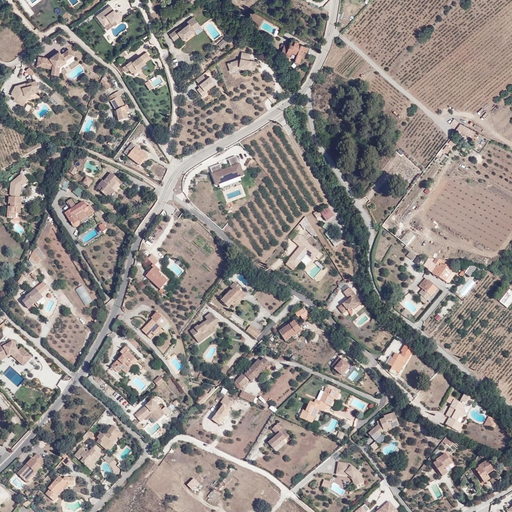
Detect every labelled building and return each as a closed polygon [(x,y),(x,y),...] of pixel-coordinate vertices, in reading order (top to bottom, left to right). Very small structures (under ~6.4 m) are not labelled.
[(119,11),(116,12),(111,6),(96,16),(104,26),(110,22),(112,23),(115,21),(117,23),(122,20),(122,15),(119,11)] [(183,28),(182,27),(170,35),(175,42),(181,38),(182,40),(201,27),(195,17),(187,22),(189,24),(183,28)] [(115,40),(111,38),(108,34),(105,36),(108,40),(110,42),(113,43),(112,46),(114,47),(116,43),(113,42),(115,40)] [(227,43),(223,40),(218,44),(222,48),(227,43)] [(294,41),(291,40),(288,46),(287,48),(283,46),(281,52),(285,53),(284,55),(288,57),(290,52),(297,55),(294,62),(299,64),(304,51),(306,52),(308,48),(300,45),(300,46),(297,45),(298,44),(299,41),(295,40),(294,41)] [(67,62),(66,60),(73,55),(69,50),(62,55),(60,52),(50,58),(39,57),(38,66),(53,68),(53,74),(59,75),(61,66),(67,62)] [(227,64),(230,72),(239,69),(244,70),(244,68),(254,70),(256,62),(249,60),(250,54),(242,52),(240,59),(227,64)] [(140,68),(145,64),(144,63),(150,59),(146,53),(140,57),(135,60),(131,63),(131,62),(125,65),(129,70),(131,74),(133,73),(140,68)] [(43,81),(44,80),(29,67),(28,68),(26,70),(32,76),(34,74),(43,81)] [(205,79),(203,76),(196,80),(200,87),(197,90),(202,97),(206,94),(205,92),(215,84),(209,77),(205,79)] [(107,89),(110,86),(109,85),(105,81),(102,84),(107,89)] [(25,95),(30,94),(39,92),(36,82),(27,84),(22,85),(22,87),(20,87),(19,86),(16,87),(12,94),(13,94),(11,96),(15,98),(13,101),(22,106),(24,103),(22,102),(25,95)] [(149,91),(153,89),(149,82),(145,84),(149,91)] [(57,107),(64,100),(55,91),(48,98),(57,107)] [(110,101),(116,111),(117,114),(119,121),(128,119),(127,113),(126,110),(128,109),(127,106),(126,106),(125,106),(120,96),(121,95),(119,91),(111,95),(113,99),(110,101)] [(27,98),(31,97),(30,94),(25,95),(22,102),(24,103),(27,98)] [(457,128),(473,137),(476,131),(462,124),(461,123),(457,128)] [(450,140),(443,151),(448,154),(455,143),(450,140)] [(140,165),(147,156),(132,143),(124,153),(140,165)] [(218,163),(209,167),(215,184),(242,173),(235,155),(227,158),(230,166),(226,168),(227,169),(221,171),(221,170),(219,167),(220,166),(218,163)] [(135,167),(133,165),(131,168),(144,174),(145,171),(139,168),(138,169),(135,167)] [(71,166),(68,171),(73,175),(76,169),(71,166)] [(12,183),(11,194),(12,195),(19,195),(20,196),(21,188),(21,187),(23,185),(23,186),(29,181),(23,174),(16,180),(18,182),(16,183),(12,183)] [(104,190),(102,192),(108,198),(119,185),(114,180),(116,178),(112,174),(107,180),(108,181),(106,184),(104,183),(103,182),(100,186),(101,187),(104,190)] [(120,186),(123,183),(116,178),(114,180),(119,185),(108,198),(109,199),(120,186)] [(66,191),(70,184),(64,181),(61,189),(66,191)] [(18,208),(18,204),(21,205),(22,198),(20,198),(12,197),(9,197),(9,204),(11,204),(10,207),(8,207),(7,217),(16,218),(16,213),(19,213),(19,208),(18,208)] [(76,206),(72,209),(65,213),(72,225),(74,226),(76,227),(78,226),(79,225),(79,222),(75,215),(83,210),(84,211),(86,211),(87,211),(88,210),(88,209),(87,207),(83,202),(76,206)] [(89,205),(87,207),(88,209),(88,210),(87,211),(86,211),(84,211),(83,210),(75,215),(79,222),(94,213),(89,205)] [(327,221),(334,217),(328,207),(321,212),(323,214),(327,221)] [(313,214),(318,222),(324,219),(319,211),(313,214)] [(316,234),(306,217),(301,223),(304,228),(305,228),(310,233),(311,231),(314,236),(316,234)] [(95,228),(98,234),(107,229),(103,223),(95,228)] [(332,234),(335,230),(326,224),(323,228),(332,234)] [(408,247),(416,239),(409,231),(400,239),(408,247)] [(303,240),(298,235),(293,241),(300,247),(291,258),(299,264),(307,255),(313,261),(319,253),(306,242),(303,240)] [(335,247),(342,242),(338,236),(331,241),(335,247)] [(37,248),(34,250),(42,260),(45,257),(37,248)] [(34,250),(30,257),(36,265),(42,260),(34,250)] [(407,256),(412,261),(416,256),(411,252),(407,256)] [(158,262),(152,255),(148,259),(153,265),(152,266),(154,268),(146,276),(160,289),(169,280),(154,265),(158,262)] [(296,268),(299,264),(291,258),(288,261),(296,268)] [(424,266),(429,269),(435,259),(429,258),(424,266)] [(454,268),(457,263),(435,259),(429,269),(428,270),(447,283),(449,283),(455,274),(452,271),(454,268)] [(470,277),(477,267),(470,266),(468,269),(465,273),(470,277)] [(427,301),(437,289),(426,279),(419,286),(423,289),(419,294),(427,301)] [(236,304),(242,297),(243,298),(246,295),(237,286),(237,285),(235,282),(230,287),(233,290),(231,291),(231,290),(221,301),(228,308),(231,305),(234,302),(236,304)] [(356,302),(359,299),(350,287),(344,292),(349,298),(350,299),(349,300),(339,308),(344,314),(348,310),(349,312),(354,308),(358,305),(356,302)] [(35,304),(37,302),(43,298),(36,289),(25,297),(26,298),(22,301),(28,308),(34,303),(35,304)] [(504,289),(496,299),(500,302),(508,291),(504,289)] [(511,291),(509,289),(508,291),(500,302),(507,308),(511,302),(511,291)] [(231,305),(234,307),(243,298),(242,297),(236,304),(234,302),(231,305)] [(355,309),(363,303),(359,299),(356,302),(358,305),(354,308),(355,309)] [(309,314),(307,312),(308,312),(305,310),(303,311),(303,309),(295,313),(297,317),(300,315),(302,318),(307,316),(309,314)] [(152,333),(159,325),(162,328),(167,322),(157,313),(152,319),(153,320),(142,331),(148,337),(152,333)] [(198,325),(190,331),(196,339),(198,337),(200,340),(211,332),(212,334),(217,331),(215,328),(220,324),(212,313),(205,318),(207,321),(199,327),(198,325)] [(292,336),(300,330),(299,327),(294,321),(279,332),(286,342),(292,337),(292,336)] [(162,328),(159,325),(152,333),(154,335),(162,328)] [(261,333),(251,325),(246,331),(256,339),(261,333)] [(305,332),(301,326),(299,327),(300,330),(292,336),(292,337),(294,339),(305,332)] [(196,339),(199,343),(212,334),(211,332),(200,340),(198,337),(196,339)] [(7,346),(5,344),(0,346),(0,355),(6,352),(9,357),(11,355),(13,354),(14,357),(24,366),(28,362),(32,357),(21,348),(19,351),(16,347),(15,344),(10,343),(9,344),(7,346)] [(403,352),(405,354),(403,357),(408,360),(414,349),(406,345),(402,352),(403,352)] [(123,355),(119,360),(118,360),(115,363),(111,366),(115,370),(115,369),(118,366),(122,369),(125,372),(132,364),(131,363),(135,358),(127,351),(129,349),(126,346),(120,352),(121,353),(123,355)] [(0,361),(9,357),(6,352),(0,355),(0,361)] [(392,367),(390,369),(397,372),(401,363),(404,365),(405,365),(408,360),(403,357),(401,356),(395,353),(393,358),(392,357),(388,365),(392,367)] [(125,372),(126,374),(138,361),(135,358),(131,363),(132,364),(125,372)] [(245,375),(243,374),(233,384),(239,390),(250,380),(252,382),(265,367),(267,369),(271,365),(264,358),(261,362),(259,360),(245,375)] [(340,358),(332,367),(341,375),(348,366),(340,358)] [(24,366),(31,372),(35,368),(28,362),(24,366)] [(352,381),(358,373),(353,370),(348,378),(352,381)] [(66,377),(72,382),(74,379),(68,373),(66,377)] [(154,382),(159,387),(165,382),(160,377),(154,382)] [(321,401),(316,400),(315,403),(326,408),(327,405),(330,406),(333,399),(337,400),(339,394),(327,388),(321,401)] [(195,401),(200,405),(210,394),(205,390),(195,401)] [(256,398),(243,392),(240,398),(245,400),(253,404),(256,398)] [(31,398),(28,394),(24,397),(30,404),(33,401),(31,398)] [(460,403),(455,400),(452,405),(450,407),(453,409),(448,419),(450,420),(447,425),(459,432),(463,425),(457,422),(459,419),(462,413),(460,412),(463,406),(465,404),(470,406),(474,399),(465,394),(463,396),(460,403)] [(212,419),(218,424),(229,410),(228,409),(232,403),(225,398),(221,402),(224,404),(212,419)] [(163,416),(165,414),(158,407),(152,400),(135,415),(141,422),(145,418),(147,420),(151,416),(156,422),(158,420),(163,416)] [(324,412),(326,408),(315,403),(310,401),(306,411),(304,410),(300,418),(312,423),(315,415),(316,416),(319,410),(324,412)] [(174,416),(163,403),(158,407),(165,414),(163,416),(165,419),(167,422),(174,416)] [(459,419),(467,416),(463,406),(460,412),(462,413),(459,419)] [(384,417),(384,419),(380,420),(380,421),(378,421),(378,425),(369,433),(375,440),(384,432),(395,429),(394,427),(399,426),(394,413),(384,417)] [(492,427),(495,420),(489,417),(484,425),(485,426),(492,427)] [(138,430),(142,426),(136,420),(133,422),(136,426),(134,427),(138,430)] [(277,435),(268,442),(273,449),(285,438),(282,434),(285,432),(278,423),(271,429),(277,435)] [(106,449),(112,442),(113,443),(118,437),(119,438),(122,435),(119,432),(120,431),(113,426),(104,436),(101,433),(97,438),(99,439),(97,442),(106,449)] [(91,439),(94,436),(88,431),(85,434),(88,437),(91,439)] [(370,436),(365,440),(369,445),(374,441),(370,436)] [(455,450),(463,444),(448,437),(445,441),(450,445),(455,450)] [(374,441),(370,445),(374,450),(379,446),(374,441)] [(108,452),(114,444),(113,443),(112,442),(106,449),(108,452)] [(81,461),(90,469),(94,464),(93,464),(101,455),(93,448),(88,454),(81,448),(75,456),(78,459),(81,456),(83,458),(81,461)] [(437,461),(434,464),(441,475),(447,470),(446,468),(452,464),(446,454),(436,460),(437,461)] [(72,460),(67,456),(65,458),(61,462),(66,467),(72,460)] [(41,466),(33,458),(17,473),(25,481),(41,466)] [(510,467),(499,459),(496,463),(502,467),(502,466),(507,471),(510,467)] [(479,467),(475,470),(482,480),(488,476),(487,475),(494,470),(487,460),(478,466),(479,467)] [(361,474),(350,465),(339,463),(336,475),(349,477),(352,480),(355,486),(364,483),(361,474)] [(66,483),(69,483),(69,485),(74,485),(74,478),(65,478),(63,480),(59,477),(49,489),(49,490),(45,494),(54,502),(58,497),(57,496),(55,494),(61,486),(62,487),(66,483)] [(194,478),(187,485),(192,490),(198,483),(194,478)] [(323,478),(321,486),(327,488),(330,481),(323,478)] [(57,496),(63,489),(62,487),(61,486),(55,494),(57,496)] [(206,497),(215,503),(220,496),(211,490),(206,497)] [(396,511),(397,511),(389,502),(376,511),(396,511)]
